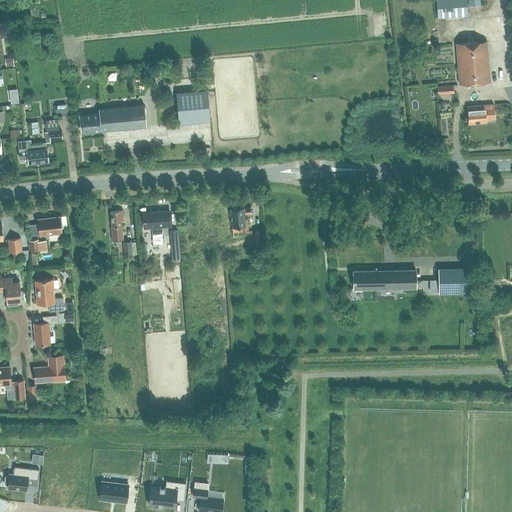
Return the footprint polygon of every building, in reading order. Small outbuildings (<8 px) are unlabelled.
[(466,0),(436,0),(438,16),(467,14),(466,0)] [(487,40),(456,43),(459,83),(490,81),(487,40)] [(453,92),(453,84),(442,84),(436,85),(437,92),(453,92)] [(176,92),(179,123),(210,120),(207,89),(176,92)] [(100,112),(80,114),(82,132),(105,130),(146,126),(144,104),(103,108),(100,108),(100,112)] [(494,119),(493,104),(466,106),(467,123),(486,122),(486,119),(494,119)] [(0,121),(4,121),(4,116),(10,115),(9,106),(0,107),(0,121)] [(61,130),(49,131),(50,139),(62,138),(61,130)] [(26,140),(18,140),(20,158),(28,157),(29,163),(48,161),(47,147),(46,142),(31,144),(31,139),(26,140)] [(230,215),(231,214),(233,232),(248,231),(247,218),(245,218),(245,213),(251,213),(251,206),(244,207),(244,206),(231,208),(231,209),(229,209),(230,215)] [(123,210),(110,211),(113,240),(123,239),(121,216),(123,216),(123,210)] [(169,210),(144,212),(145,227),(152,227),(153,240),(163,239),(162,232),(159,232),(158,226),(170,225),(169,210)] [(62,232),(60,216),(38,218),(40,235),(62,232)] [(170,230),(173,261),(180,260),(178,229),(170,230)] [(261,231),(253,231),(254,245),(256,245),(262,245),(261,231)] [(20,237),(8,239),(10,252),(22,250),(20,237)] [(38,239),(30,240),(31,252),(39,251),(38,239)] [(262,245),(256,245),(257,262),(264,261),(263,245),(262,245)] [(475,291),(474,267),(438,268),(439,292),(475,291)] [(416,287),(416,269),(384,269),(384,271),(378,271),(378,269),(353,270),(354,289),(416,287)] [(12,277),(0,277),(0,285),(0,292),(6,291),(7,303),(21,302),(19,281),(12,281),(12,277)] [(37,304),(48,303),(49,311),(64,310),(63,297),(54,297),(52,278),(35,280),(37,304)] [(34,323),(35,344),(50,343),(49,322),(57,321),(56,315),(43,316),(43,322),(34,323)] [(49,365),(34,367),(35,382),(65,379),(63,354),(48,355),(49,365)] [(11,383),(10,366),(0,366),(0,384),(5,384),(5,389),(15,388),(16,398),(25,397),(23,380),(14,380),(14,383),(11,383)] [(36,385),(28,385),(29,401),(37,401),(36,385)] [(227,462),(228,454),(208,453),(207,461),(227,462)] [(6,475),(4,485),(8,485),(8,488),(26,490),(27,487),(28,478),(38,479),(38,476),(39,469),(14,466),(13,474),(10,474),(9,476),(6,475)] [(51,475),(49,493),(75,496),(77,483),(84,484),(85,472),(78,471),(77,478),(51,475)] [(139,486),(140,473),(132,472),(131,485),(139,486)] [(102,481),(100,499),(126,502),(128,484),(102,481)] [(195,481),(193,497),(200,497),(199,511),(211,511),(221,511),(223,497),(207,495),(208,483),(195,481)] [(151,487),(149,505),(175,508),(177,490),(151,487)]
